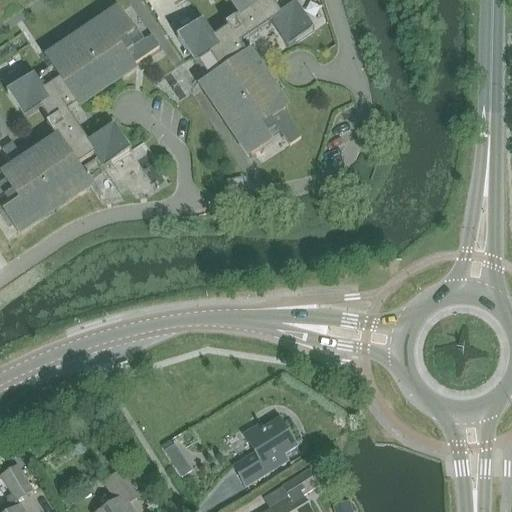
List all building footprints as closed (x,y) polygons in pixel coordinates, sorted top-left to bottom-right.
[(232,0),(242,14),(225,26),(227,29),(214,38),(202,21),(176,39),(195,66),(197,64),(208,81),(202,85),(251,157),(271,143),(266,136),(276,129),(289,147),(300,140),(281,113),(283,112),(239,45),(270,25),(287,51),(312,33),(294,6),(291,7),(286,0),(232,0)] [(134,34),(120,13),(48,62),(52,68),(36,79),(34,76),(6,95),(24,121),(41,109),(61,140),(4,179),(5,181),(0,183),(0,201),(4,198),(7,203),(12,209),(4,214),(18,234),(90,186),(77,167),(94,157),(104,172),(131,153),(114,127),(88,144),(68,113),(134,69),(133,67),(160,49),(152,37),(133,49),(126,39),(134,34)] [(0,57),(0,63),(11,83),(36,68),(21,44),(0,57)] [(279,421),(263,432),(260,427),(245,437),(258,459),(237,473),(247,490),(288,463),(284,457),(297,449),(279,421)] [(17,468),(0,478),(12,497),(15,503),(32,493),(17,468)] [(308,511),(299,497),(318,485),(309,470),(280,488),(287,498),(264,511),(308,511)] [(130,511),(125,503),(136,496),(120,472),(101,483),(113,503),(98,511),(130,511)] [(0,511),(21,511),(20,510),(16,503),(15,503),(11,497),(6,500),(8,503),(0,508),(0,511)]
